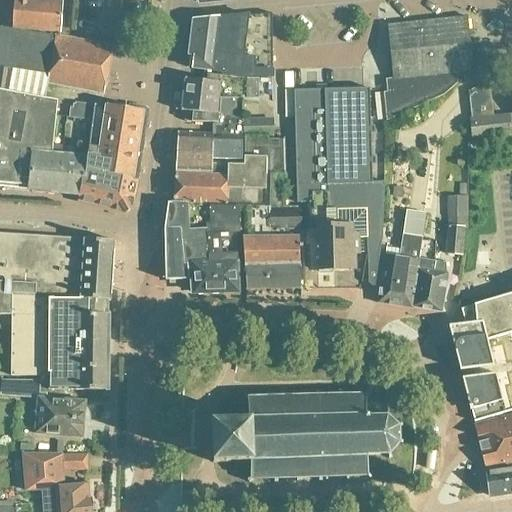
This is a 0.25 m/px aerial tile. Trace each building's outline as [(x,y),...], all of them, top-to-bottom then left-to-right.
[(60,0),(13,0),(12,29),(61,33),(63,0),(60,0)] [(273,77),(273,70),(272,14),(271,13),(193,20),(190,51),(187,67),(193,68),(223,72),(223,74),(245,77),(273,77)] [(387,25),(393,79),(385,80),(387,92),(383,93),(385,122),(443,95),(457,83),(456,73),(472,71),(466,17),(387,25)] [(56,37),(56,38),(0,28),(0,67),(50,75),(49,82),(105,93),(114,47),(56,37)] [(0,89),(10,92),(12,70),(0,68),(0,89)] [(202,72),(201,80),(185,78),(181,110),(187,110),(186,121),(213,123),(219,123),(219,98),(243,99),(259,99),(259,78),(245,77),(223,74),(202,72)] [(469,90),(471,118),(469,119),(471,137),(511,133),(511,114),(492,116),(489,82),(469,90)] [(360,238),(383,238),(383,182),(371,182),(371,165),(375,165),(374,157),(370,157),(370,134),(374,134),(374,126),(370,126),(369,88),(293,90),(296,203),(307,202),(307,231),(308,245),(312,245),(312,270),(318,269),(320,272),(331,272),(332,269),(353,269),(353,255),(360,254),(360,238)] [(10,92),(0,89),(0,186),(18,188),(30,189),(59,192),(63,155),(64,155),(65,147),(54,146),(58,104),(27,98),(10,94),(10,92)] [(213,123),(213,134),(178,133),(175,174),(211,175),(211,164),(243,165),(243,138),(274,137),(274,118),(243,119),(243,99),(219,98),(219,123),(213,123)] [(93,120),(95,105),(77,102),(76,105),(74,105),(73,109),(71,108),(70,117),(93,120)] [(81,195),(80,195),(79,201),(115,209),(116,211),(125,212),(132,209),(134,200),(132,198),(137,183),(136,180),(132,179),(144,109),(107,104),(106,107),(95,105),(93,120),(89,158),(87,175),(83,175),(81,195)] [(211,175),(175,174),(173,203),(186,203),(210,204),(240,206),(270,207),(270,206),(280,207),(280,174),(282,174),(283,155),(282,140),(276,140),(276,137),(274,137),(243,138),(243,165),(211,164),(211,175)] [(89,158),(64,155),(63,155),(59,192),(80,195),(81,195),(83,175),(87,175),(89,158)] [(462,255),(464,227),(468,227),(468,196),(446,196),(446,218),(448,218),(449,225),(446,254),(462,255)] [(210,204),(186,203),(168,203),(165,223),(181,223),(186,260),(188,260),(188,263),(208,260),(204,223),(210,223),(210,204)] [(240,206),(210,204),(210,223),(204,223),(208,260),(188,263),(190,279),(191,279),(192,292),(237,291),(235,255),(238,255),(237,232),(240,232),(241,232),(240,206)] [(270,207),(240,206),(241,232),(253,231),(253,217),(269,217),(270,217),(270,210),(270,207)] [(269,229),(269,238),(243,238),(246,286),(246,290),(250,290),(275,289),(300,288),(298,237),(297,237),(297,229),(300,229),(300,209),(270,210),(270,217),(269,217),(269,229)] [(385,255),(384,263),(377,303),(411,308),(411,307),(419,259),(422,237),(427,214),(407,210),(403,234),(399,257),(385,255)] [(181,223),(165,223),(164,229),(166,280),(190,279),(188,263),(188,260),(186,260),(181,223)] [(0,233),(0,292),(73,298),(105,300),(111,301),(113,273),(115,241),(76,239),(14,235),(0,233)] [(433,261),(419,259),(411,307),(426,309),(433,272),(433,261)] [(446,263),(433,261),(433,272),(426,309),(442,312),(448,274),(446,274),(446,263)] [(371,293),(366,276),(340,283),(345,301),(371,293)] [(140,288),(123,287),(122,312),(139,313),(140,288)] [(73,298),(0,292),(0,314),(10,315),(10,375),(47,375),(47,389),(107,389),(108,314),(105,314),(105,300),(73,298)] [(464,324),(448,326),(469,410),(471,409),(475,423),(511,410),(511,292),(460,308),(464,324)] [(0,380),(0,395),(38,399),(35,433),(83,437),(86,401),(46,398),(47,393),(39,393),(40,382),(1,380),(0,380)] [(315,396),(297,397),(297,393),(292,393),(293,397),(288,397),(274,398),(274,394),(270,394),(270,398),(251,398),(245,393),(242,396),(247,401),(248,418),(210,420),(212,463),(249,462),(250,476),(247,480),(250,482),(253,478),(273,478),(273,483),(277,483),(277,478),(295,477),(295,482),(300,482),(300,477),(309,477),(317,477),(317,481),(321,481),(321,477),(324,477),(324,480),(327,480),(327,477),(345,476),(345,479),(349,479),(349,476),(367,476),(369,478),(371,476),(368,473),(367,455),(386,455),(388,458),(391,457),(390,453),(398,445),(402,447),(404,443),(399,441),(399,429),(403,428),(402,424),(397,426),(388,418),(390,414),(387,412),(386,391),(368,391),(367,391),(363,395),(342,396),(341,391),(337,391),(337,396),(319,396),(319,392),(315,392),(315,396)] [(475,423),(474,423),(478,437),(485,435),(489,455),(482,456),(486,470),(490,469),(511,463),(511,413),(478,422),(475,423)] [(36,454),(36,455),(23,455),(26,489),(43,490),(44,511),(97,511),(97,504),(92,501),(91,499),(89,499),(88,485),(58,487),(59,470),(67,470),(68,455),(52,455),(52,454),(36,454)] [(69,456),(69,470),(87,470),(87,467),(87,455),(69,455),(69,456)] [(511,468),(486,473),(489,496),(511,493),(511,468)]
